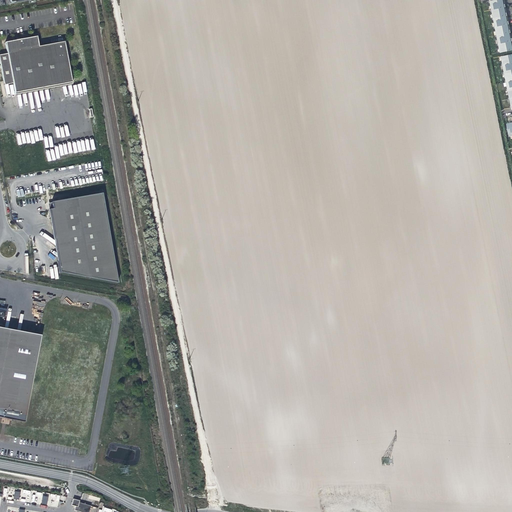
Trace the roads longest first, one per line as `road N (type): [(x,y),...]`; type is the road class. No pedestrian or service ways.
road 1 (track): [(112,0),(213,511)]
road 2 (residential): [(146,511),(84,480),(0,463)]
